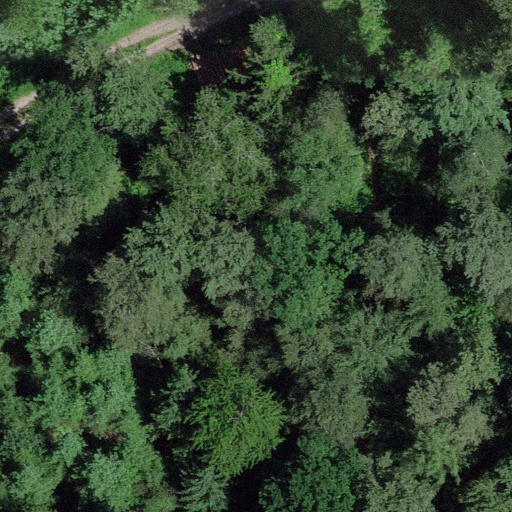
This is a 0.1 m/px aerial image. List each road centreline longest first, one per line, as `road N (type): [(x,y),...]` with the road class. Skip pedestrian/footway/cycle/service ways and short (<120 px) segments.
road 1 (track): [(382,511),(380,150),(367,91),(328,0)]
road 2 (track): [(238,0),(92,69),(0,130)]
